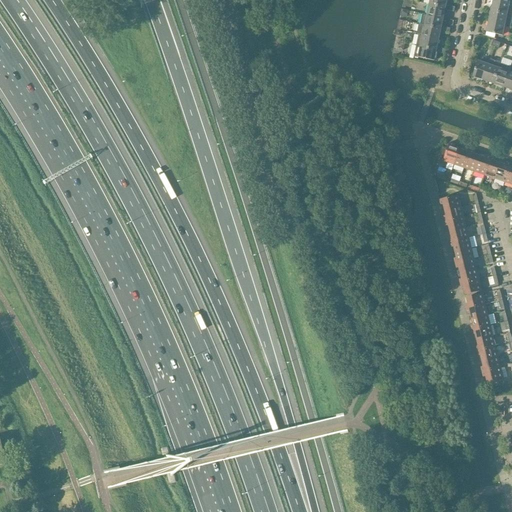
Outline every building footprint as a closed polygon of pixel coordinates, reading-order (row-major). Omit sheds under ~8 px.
[(446,0),(430,0),(429,5),(445,8),(446,6),(446,0)] [(511,4),(509,4),(493,1),(491,11),(511,15),(511,4)] [(445,8),(429,5),(427,15),(443,19),(445,10),(449,11),(450,7),(446,6),(445,8)] [(511,18),(511,15),(491,11),(488,22),(505,25),(510,26),(511,18)] [(443,19),(427,15),(425,26),(441,29),(441,27),(443,19)] [(505,25),(488,22),(486,33),(502,36),(505,25)] [(441,29),(425,26),(419,24),(417,33),(419,35),(438,40),(440,31),(445,32),(446,28),(441,27),(441,29)] [(438,40),(419,35),(416,46),(436,50),(437,48),(438,40)] [(436,50),(416,46),(414,57),(434,61),(436,53),(440,54),(441,49),(437,48),(436,50)] [(511,59),(503,58),(501,64),(511,66),(511,60),(511,59)] [(490,59),(488,65),(483,80),(493,84),(499,69),(500,63),(490,59)] [(488,65),(478,61),(472,77),(483,80),(488,65)] [(509,72),(499,69),(493,84),(503,88),(509,72)] [(511,73),(509,72),(503,88),(511,90),(511,73)] [(455,145),(449,143),(447,149),(442,147),(438,159),(443,160),(443,161),(454,165),(459,149),(454,147),(455,145)] [(464,151),(459,149),(454,165),(464,169),(470,151),(465,149),(464,151)] [(475,152),(470,151),(464,169),(474,172),(480,156),(474,155),(475,152)] [(485,158),(480,156),(474,172),(484,176),(490,158),(486,156),(485,158)] [(495,159),(490,158),(484,176),(494,179),(500,163),(495,162),(495,159)] [(505,165),(500,163),(494,179),(505,183),(511,165),(506,163),(505,165)] [(458,196),(440,200),(441,206),(443,205),(444,210),(461,207),(458,196)] [(461,207),(444,210),(446,216),(444,217),(445,222),(463,217),(461,207)] [(463,217),(445,222),(446,226),(448,226),(450,231),(466,227),(463,217)] [(466,227),(450,231),(451,237),(449,238),(450,243),(468,238),(466,227)] [(468,238),(450,243),(451,248),(454,247),(455,253),(471,249),(468,238)] [(471,249),(455,253),(456,258),(454,259),(455,264),(474,259),(471,249)] [(474,259),(455,264),(456,269),(459,268),(460,274),(476,270),(474,259)] [(476,270),(460,274),(461,279),(459,280),(460,285),(479,280),(476,270)] [(479,280),(460,285),(462,290),(464,289),(465,295),(482,291),(479,280)] [(482,294),(466,298),(468,304),(465,305),(467,309),(485,305),(482,294)] [(485,305),(467,309),(468,314),(470,314),(471,319),(488,315),(485,305)] [(488,315),(471,319),(473,325),(471,325),(472,330),(490,326),(488,315)] [(490,326),(472,330),(473,335),(475,335),(477,340),(493,336),(490,326)] [(493,336),(477,340),(478,346),(476,346),(477,351),(495,347),(493,336)] [(495,347),(477,351),(478,356),(480,356),(482,361),(498,357),(495,347)] [(498,357),(482,361),(483,367),(481,367),(482,372),(483,372),(500,368),(498,357)] [(500,368),(483,372),(482,372),(483,377),(486,377),(487,383),(503,379),(500,368)]
